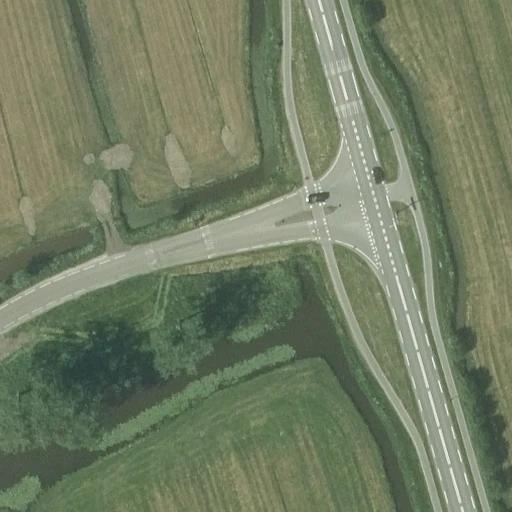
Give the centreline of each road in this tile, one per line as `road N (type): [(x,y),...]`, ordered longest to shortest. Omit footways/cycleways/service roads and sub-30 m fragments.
road 1 (tertiary): [(462,511),(373,196)]
road 2 (unclassified): [(0,320),(84,279),(246,230)]
road 3 (tertiary): [(373,196),(318,0)]
road 4 (unclassified): [(246,230),(340,222),(373,196)]
road 5 (unclassified): [(373,196),(333,194),(246,230)]
